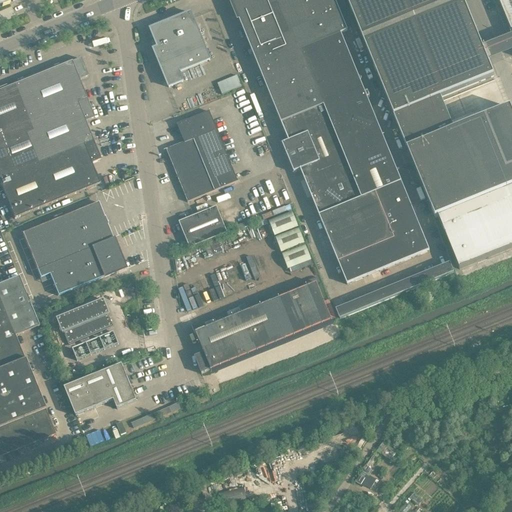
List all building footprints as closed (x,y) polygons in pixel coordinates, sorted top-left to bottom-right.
[(231,0),(289,141),(282,143),(294,172),(301,170),(347,284),(430,251),(341,34),(348,31),(335,0),(231,0)] [(463,0),(346,0),(431,208),(432,208),(435,217),(438,216),(511,186),(511,110),(510,107),(454,129),(441,97),(494,76),(463,0)] [(511,0),(498,0),(511,33),(511,0)] [(191,13),(152,28),(151,29),(158,48),(154,49),(169,87),(183,82),(179,72),(210,60),(198,28),(191,13)] [(72,61),(0,90),(0,136),(87,101),(79,80),(88,77),(81,59),(72,62),(72,61)] [(85,122),(94,119),(87,101),(0,136),(0,180),(93,143),(85,122)] [(191,201),(238,182),(209,112),(177,125),(186,145),(170,151),(191,201)] [(0,183),(14,219),(99,184),(91,164),(100,160),(93,143),(0,180),(0,183)] [(511,186),(438,216),(459,269),(511,247),(511,186)] [(125,269),(98,203),(22,233),(40,278),(50,275),(58,295),(104,277),(125,269)] [(217,207),(179,222),(190,248),(227,233),(217,207)] [(298,227),(292,212),(269,221),(275,236),(298,227)] [(305,243),(299,228),(276,238),(281,252),(305,243)] [(311,260),(306,245),(282,254),(288,269),(311,260)] [(454,273),(450,262),(431,270),(435,281),(454,273)] [(412,278),(416,289),(435,281),(431,270),(412,278)] [(0,457),(55,435),(15,336),(40,326),(19,276),(0,284),(0,457)] [(393,286),(397,296),(416,289),(412,278),(393,286)] [(331,321),(316,284),(260,307),(259,305),(252,308),(253,310),(196,333),(204,353),(197,356),(202,373),(201,373),(202,374),(211,370),(331,321)] [(374,294),(378,304),(397,296),(393,286),(374,294)] [(355,301),(359,312),(378,304),(374,294),(355,301)] [(110,315),(104,300),(57,319),(63,334),(64,333),(69,345),(113,327),(109,315),(110,315)] [(336,309),(340,320),(359,312),(355,301),(336,309)] [(119,344),(114,332),(72,349),(77,361),(119,344)] [(137,401),(122,365),(64,388),(76,416),(114,401),(117,409),(137,401)]
